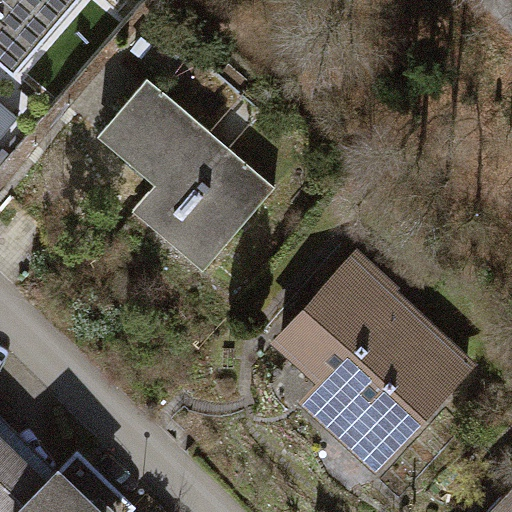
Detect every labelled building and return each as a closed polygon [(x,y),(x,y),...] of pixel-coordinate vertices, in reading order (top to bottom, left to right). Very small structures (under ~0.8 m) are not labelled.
[(0,0),(0,75),(5,81),(83,5),(78,0),(0,0)] [(128,90),(90,131),(146,184),(122,209),(196,280),(272,200),(142,76),(128,90)] [(268,339),(264,343),(301,380),(284,397),(367,480),(469,379),(349,258),(268,339)] [(13,444),(0,430),(0,494),(32,463),(13,444)] [(54,485),(32,463),(0,494),(0,511),(126,511),(77,462),(65,474),(54,485)] [(511,511),(511,469),(511,468),(468,511),(511,511)]
